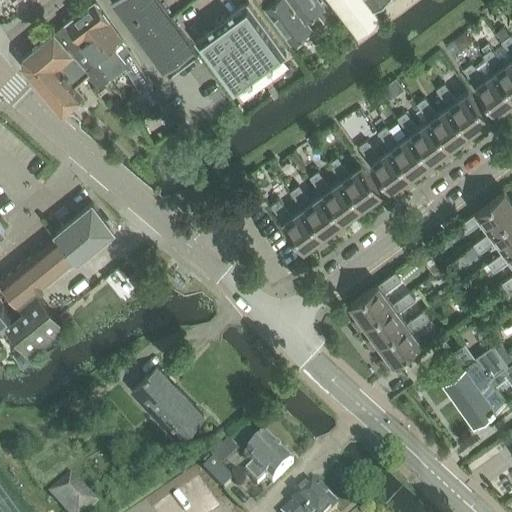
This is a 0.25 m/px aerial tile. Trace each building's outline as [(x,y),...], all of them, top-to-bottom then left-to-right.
[(158,59),(169,75),(198,53),(158,0),(113,0),(117,5),(121,11),(123,13),(158,59)] [(301,41),(313,31),(307,23),(289,0),(275,0),(265,7),(266,8),(291,41),(291,42),(291,43),(298,37),(301,41)] [(289,0),(307,23),(319,14),(317,11),(324,6),(323,5),(322,5),(318,0),(289,0)] [(332,0),(360,35),(383,17),(376,8),(369,0),(332,0)] [(369,0),(376,8),(386,0),(369,0)] [(123,39),(95,1),(73,17),(66,22),(65,22),(109,79),(126,66),(143,93),(153,87),(131,51),(123,39)] [(248,1),(194,40),(234,94),(287,55),(248,1)] [(82,68),(98,87),(109,79),(65,22),(50,35),(23,57),(23,65),(32,77),(34,81),(38,84),(62,113),(84,95),(69,79),(82,68)] [(504,26),(496,32),(502,40),(510,34),(504,26)] [(464,31),(454,38),(462,48),(472,41),(464,31)] [(511,36),(510,34),(502,40),(511,53),(511,36)] [(511,57),(503,65),(491,48),(483,54),(511,93),(511,53),(502,40),(511,54),(511,57)] [(511,108),(511,93),(483,54),(495,71),(484,79),(472,62),(463,69),(496,114),(508,105),(511,110),(511,108)] [(396,78),(382,87),(390,98),(403,88),(396,78)] [(456,99),(444,83),(436,89),(474,139),(470,133),(480,126),(484,130),(488,126),(489,128),(493,125),(469,90),(456,99)] [(469,141),(470,142),(474,139),(436,89),(448,105),(437,113),(425,97),(417,103),(455,154),(455,153),(450,147),(461,139),(464,144),(469,141)] [(412,97),(408,100),(415,109),(419,106),(417,103),(412,97)] [(449,155),(451,157),(455,154),(417,103),(419,106),(429,119),(418,127),(406,111),(398,117),(435,168),(436,168),(431,162),(442,154),(445,158),(449,155)] [(430,169),(431,171),(435,168),(398,117),(410,134),(399,142),(387,125),(378,131),(416,182),(412,176),(423,168),(426,172),(430,169)] [(411,183),(412,185),(416,182),(378,131),(390,148),(379,156),(367,140),(358,146),(391,191),(403,182),(407,186),(411,183)] [(349,172),(337,156),(329,162),(367,213),(363,207),(373,199),(377,203),(381,200),(382,202),(387,199),(382,193),(383,192),(361,163),(349,172)] [(330,186),(318,170),(310,176),(348,227),(343,221),(354,213),(358,217),(362,214),(363,216),(367,213),(329,162),(341,178),(330,186)] [(311,200),(299,184),(290,190),(328,242),(329,241),(324,235),(335,227),(338,232),(342,229),(344,230),(348,227),(310,176),(322,192),(311,200)] [(323,243),(324,244),(328,242),(290,190),(302,207),(291,215),(279,198),(271,204),(283,221),(282,221),(304,250),(316,241),(319,246),(323,243)] [(490,231),(474,243),(511,215),(511,200),(504,190),(459,223),(465,232),(482,220),(490,231)] [(91,200),(54,231),(56,233),(74,257),(76,259),(84,252),(88,252),(93,247),(93,243),(112,228),(112,227),(112,224),(108,219),(105,218),(91,200)] [(511,215),(474,243),(480,251),(496,239),(504,250),(488,262),(488,263),(511,245),(511,215)] [(74,257),(56,233),(8,274),(27,297),(35,290),(74,257)] [(511,245),(488,263),(494,271),(510,259),(511,261),(511,274),(502,282),(511,274),(511,245)] [(134,269),(127,275),(138,287),(144,281),(134,269)] [(356,323),(355,325),(358,328),(409,291),(392,303),(384,292),(401,280),(395,271),(379,283),(378,283),(349,304),(358,316),(353,319),(356,323)] [(511,274),(502,282),(508,290),(511,287),(511,274)] [(30,353),(64,324),(35,290),(27,297),(10,314),(2,320),(30,353)] [(371,343),(369,344),(372,348),(423,310),(406,322),(398,311),(415,299),(409,291),(358,328),(358,329),(364,324),(372,335),(368,338),(371,343)] [(10,314),(0,301),(0,322),(2,320),(10,314)] [(421,342),(412,330),(429,318),(423,310),(372,348),(378,344),(386,354),(382,358),(385,362),(383,363),(386,368),(421,342)] [(465,343),(454,350),(465,365),(445,379),(475,421),(495,406),(496,408),(507,400),(496,386),(508,377),(511,383),(511,368),(505,374),(501,369),(509,364),(493,343),(492,344),(493,344),(475,357),(465,343)] [(20,354),(20,362),(23,368),(34,361),(27,350),(20,354)] [(156,366),(132,390),(179,438),(204,414),(156,366)] [(218,430),(203,443),(212,452),(226,438),(218,430)] [(257,487),(266,478),(273,485),(293,465),(265,437),(245,457),(254,465),(245,474),(257,487)] [(210,460),(212,462),(219,468),(232,456),(224,447),(210,460)] [(203,472),(223,491),(233,481),(219,468),(212,462),(203,472)] [(64,511),(90,511),(98,505),(71,475),(49,495),(64,511)] [(334,511),(337,509),(335,508),(338,506),(329,498),(327,500),(312,485),(284,511),(334,511)]
